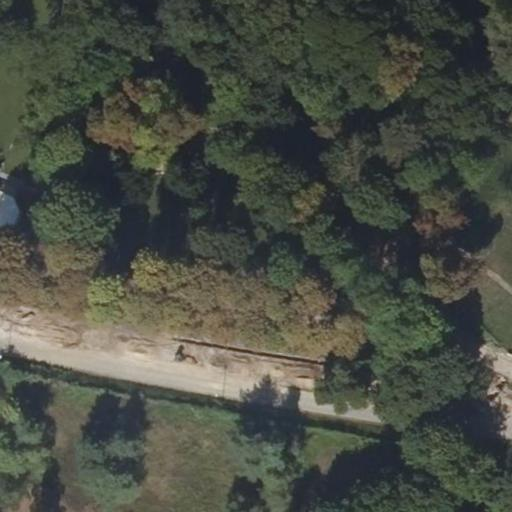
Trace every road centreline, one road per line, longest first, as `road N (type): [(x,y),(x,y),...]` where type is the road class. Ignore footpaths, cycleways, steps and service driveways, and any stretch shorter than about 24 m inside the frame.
road 1 (unclassified): [(0,346),(458,428),(511,422)]
road 2 (residential): [(511,374),(449,333),(373,246),(282,49),(236,0)]
